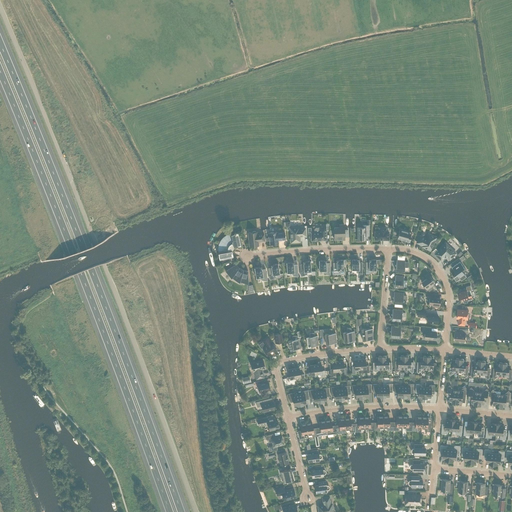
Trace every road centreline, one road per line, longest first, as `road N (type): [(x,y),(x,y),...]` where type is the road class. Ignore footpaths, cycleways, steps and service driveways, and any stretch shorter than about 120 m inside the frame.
road 1 (unclassified): [(195,511),(0,7)]
road 2 (motorway): [(181,511),(0,34)]
road 3 (motorway): [(0,72),(167,511)]
road 4 (residential): [(286,419),(274,369),(280,363),(379,350)]
road 5 (residential): [(439,409),(286,419)]
road 6 (residential): [(444,350),(442,277),(422,256),(387,249)]
road 7 (residential): [(387,249),(252,255)]
